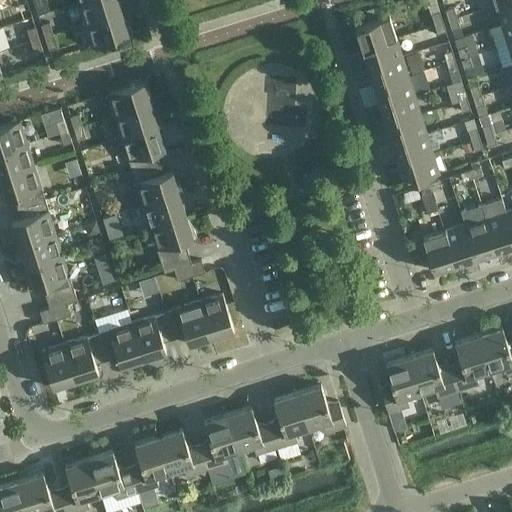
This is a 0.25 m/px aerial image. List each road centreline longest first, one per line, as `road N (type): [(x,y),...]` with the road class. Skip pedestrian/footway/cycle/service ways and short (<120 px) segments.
road 1 (residential): [(24,441),(267,365)]
road 2 (residential): [(395,511),(340,339)]
road 3 (residential): [(411,318),(367,180)]
road 4 (residential): [(267,365),(228,235)]
